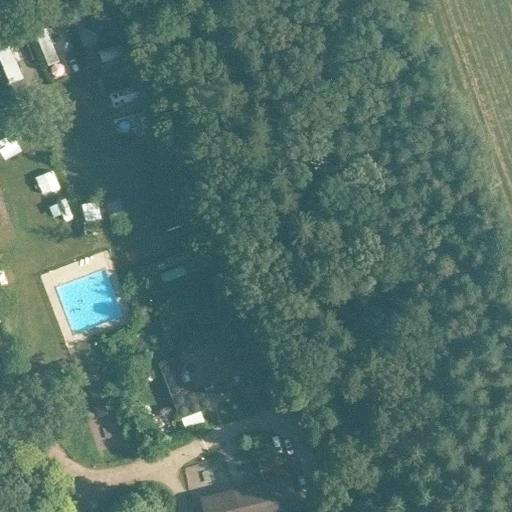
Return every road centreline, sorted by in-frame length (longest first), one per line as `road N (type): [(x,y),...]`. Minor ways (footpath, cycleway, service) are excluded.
road 1 (track): [(238,299),(137,0)]
road 2 (unclassified): [(317,511),(238,299)]
